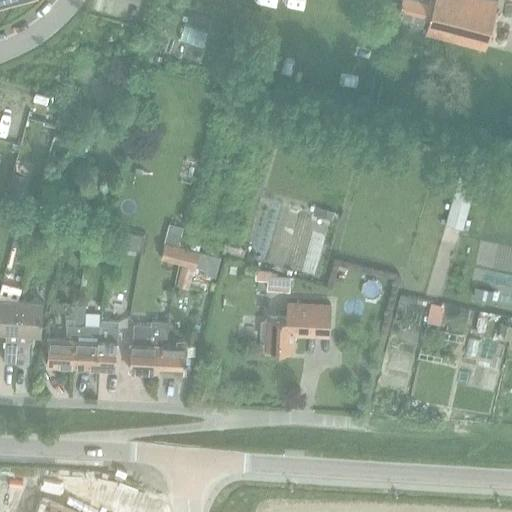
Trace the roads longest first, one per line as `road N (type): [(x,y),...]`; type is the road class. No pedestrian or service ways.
road 1 (tertiary): [(183,462),(511,480)]
road 2 (residential): [(0,406),(258,417)]
road 3 (residential): [(33,449),(258,417)]
road 4 (tertiary): [(183,462),(33,449)]
